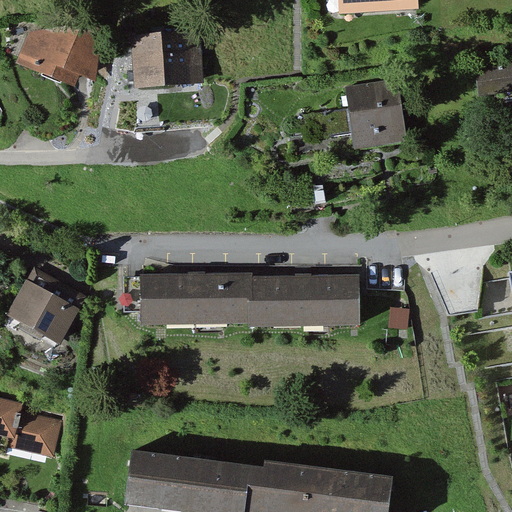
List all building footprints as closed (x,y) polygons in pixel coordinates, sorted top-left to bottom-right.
[(342,0),(343,7),(358,6),(358,12),(402,9),(401,4),(416,3),(415,0),(342,0)] [(102,28),(32,33),(21,62),(73,83),(78,71),(95,78),(102,28)] [(196,39),(137,42),(140,84),(198,81),(196,39)] [(511,72),(482,77),(492,140),(511,136),(511,72)] [(395,83),(348,90),(357,146),(404,139),(395,83)] [(511,261),(503,263),(511,310),(511,261)] [(84,298),(36,272),(12,315),(60,342),(84,298)] [(249,276),(144,277),(145,323),(252,322),(252,326),(358,324),(358,278),(249,280),(249,276)] [(18,406),(0,402),(0,452),(5,454),(9,438),(46,446),(51,421),(17,414),(18,406)] [(265,469),(133,453),(127,501),(211,511),(245,511),(248,491),(270,493),(267,511),(387,511),(392,479),(266,463),(265,469)]
